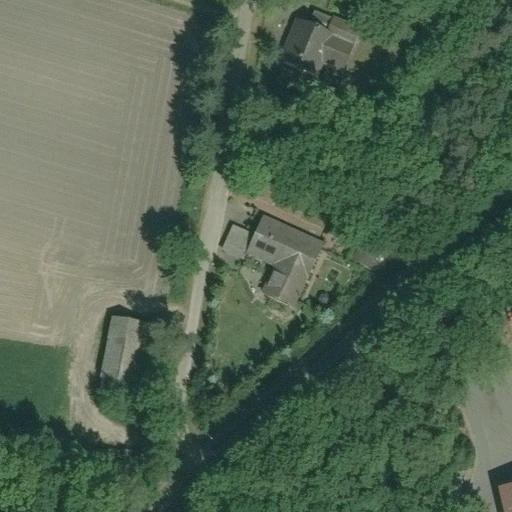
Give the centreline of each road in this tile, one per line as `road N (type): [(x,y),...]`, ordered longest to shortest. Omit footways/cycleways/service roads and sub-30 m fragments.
road 1 (tertiary): [(511,207),(167,511)]
road 2 (track): [(194,461),(181,438),(178,399),(228,129)]
road 3 (unknown): [(411,296),(454,511)]
road 4 (residential): [(249,0),(228,129)]
